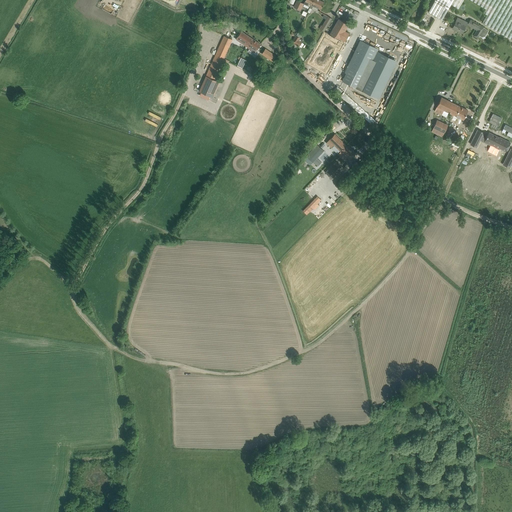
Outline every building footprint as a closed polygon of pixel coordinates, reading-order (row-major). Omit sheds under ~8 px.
[(304,3),(300,2),(297,0),(294,7),(297,8),(300,10),(304,3)] [(324,2),(319,0),(314,0),(314,2),(313,1),(311,5),(310,7),(309,8),(312,9),(313,6),(316,7),(320,10),(321,8),(324,2)] [(428,11),(436,16),(442,6),(448,9),(451,4),(458,8),(463,0),(471,0),(486,8),(483,12),(487,14),(482,22),(511,39),(511,0),(434,0),(434,1),(428,11)] [(341,15),(345,8),(340,6),(337,13),(341,15)] [(328,16),(322,25),(321,25),(319,28),(324,31),(332,18),(328,16)] [(455,24),(452,28),(462,33),(466,24),(475,29),(478,24),(470,20),(469,23),(458,17),(455,24)] [(347,24),(339,19),(330,34),(341,41),(342,40),(344,41),(349,33),(345,31),(348,25),(349,25),(350,23),(348,22),(347,24)] [(477,30),(474,36),(478,38),(480,36),(482,37),(485,36),(489,30),(484,28),(478,24),(475,29),(477,30)] [(236,39),(255,52),(260,44),(241,31),(236,39)] [(341,41),(326,32),(308,64),(323,72),(341,41)] [(298,40),(300,38),(296,35),(295,37),(292,41),(298,46),(299,46),(302,42),(298,40)] [(220,82),(215,79),(232,39),(224,36),(199,91),(213,97),(220,82)] [(360,40),(347,66),(383,84),(391,68),(373,59),(378,49),(360,40)] [(265,49),(262,54),(267,57),(273,61),(276,56),(270,52),(265,49)] [(243,67),(246,60),(231,53),(228,59),(228,60),(242,67),(243,67)] [(373,124),(377,120),(346,93),(343,97),(373,124)] [(437,106),(434,111),(441,115),(446,117),(448,112),(449,112),(454,115),(455,115),(460,106),(448,101),(441,97),(437,106)] [(454,115),(453,117),(456,118),(457,116),(464,119),(468,110),(460,106),(455,115),(454,115)] [(145,124),(157,128),(159,124),(146,119),(145,124)] [(448,125),(443,123),(437,119),(431,131),(442,136),(448,125)] [(482,136),(481,139),(492,144),(491,145),(495,147),(500,137),(499,137),(489,132),(486,138),(482,136)] [(331,137),(329,139),(332,143),(329,145),(331,147),(337,154),(340,151),(341,151),(347,158),(349,160),(351,157),(355,154),(350,149),(335,133),(331,137)] [(476,134),(470,144),(477,147),(480,140),(481,139),(482,136),(482,137),(476,134)] [(500,137),(495,147),(499,149),(500,147),(505,150),(504,150),(506,151),(510,142),(500,137)] [(307,155),(306,155),(307,156),(315,164),(316,163),(318,165),(321,161),(317,158),(324,151),(317,145),(308,153),(307,155)] [(511,154),(509,153),(503,164),(510,168),(511,163),(511,154)] [(338,174),(344,168),(336,161),(325,172),(332,180),(338,174)] [(458,171),(453,182),(460,185),(465,174),(458,171)] [(321,199),(317,196),(303,211),(307,214),(321,199)]
